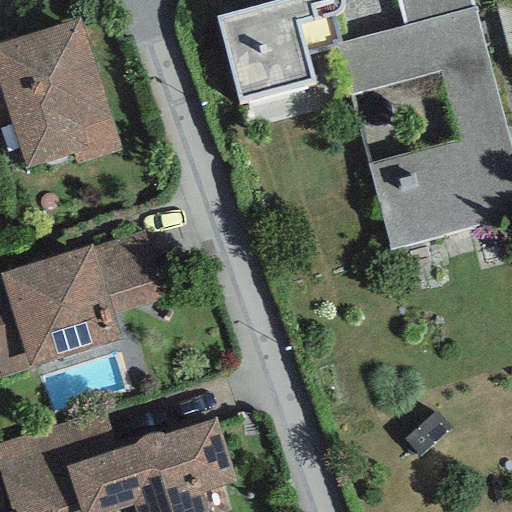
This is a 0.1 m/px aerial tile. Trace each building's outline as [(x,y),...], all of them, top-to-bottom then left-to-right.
[(284,0),(216,18),(238,103),(316,84),(309,54),(332,46),(340,44),(334,17),(340,13),(346,7),(344,0),(284,0)] [(397,0),(404,26),(474,9),(471,0),(397,0)] [(456,140),(366,165),(389,249),(511,216),(511,128),(506,130),(474,9),(404,26),(340,44),(332,46),(346,98),(438,73),(456,140)] [(79,18),(0,43),(0,87),(26,168),(71,153),(75,167),(123,151),(79,18)] [(145,233),(92,249),(113,315),(166,299),(145,233)] [(0,273),(1,276),(0,276),(0,375),(1,378),(121,340),(113,315),(92,249),(91,244),(0,272),(0,273)] [(65,467),(118,450),(105,408),(0,441),(0,473),(12,511),(38,511),(75,500),(65,467)] [(118,450),(65,467),(75,500),(38,511),(206,511),(199,491),(234,481),(214,419),(164,435),(159,432),(152,432),(145,434),(138,439),(134,445),(118,450)]
